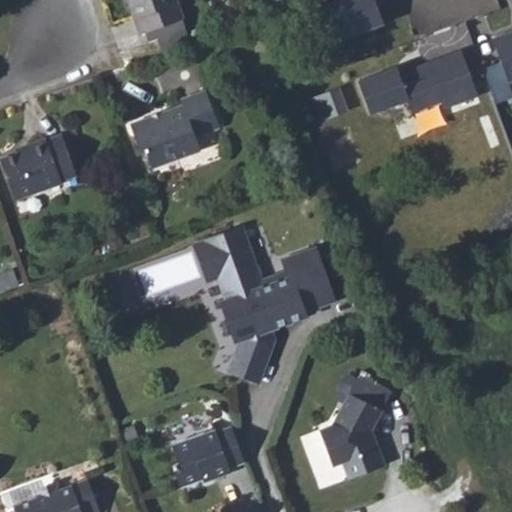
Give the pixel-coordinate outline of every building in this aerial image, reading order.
[(178,0),(133,0),(146,33),(150,31),(153,40),(162,37),(168,51),(194,42),(178,0)] [(373,0),(345,0),(325,7),(331,22),(337,20),(343,37),(382,23),(373,0)] [(511,31),(493,39),(508,81),(511,79),(511,31)] [(396,67),(358,81),(370,113),(407,99),(412,112),(441,102),(443,108),(477,95),(460,50),(398,73),(396,67)] [(323,117),(349,108),(341,85),(315,94),(323,117)] [(155,117),(131,125),(141,153),(148,150),(154,168),(205,151),(199,135),(222,127),(210,90),(186,99),(188,105),(168,111),(170,117),(156,122),(155,117)] [(34,147),(5,158),(19,195),(62,179),(60,174),(78,167),(64,130),(32,142),(34,147)] [(265,280),(245,226),(199,243),(212,279),(222,276),(230,299),(226,301),(240,340),(243,339),(233,369),(263,378),(273,345),(268,330),(308,315),(306,310),(337,299),(318,247),(287,259),(291,270),(265,280)] [(16,270),(0,275),(0,288),(2,293),(22,286),(16,270)] [(347,386),(338,421),(323,426),(333,454),(344,450),(353,473),(389,460),(376,425),(381,396),(347,386)] [(253,460),(239,424),(225,430),(221,428),(178,445),(184,461),(180,466),(188,485),(206,479),(211,482),(238,472),(239,464),(253,460)] [(38,500),(20,508),(21,511),(93,511),(106,506),(96,478),(69,488),(66,481),(47,489),(38,500)]
